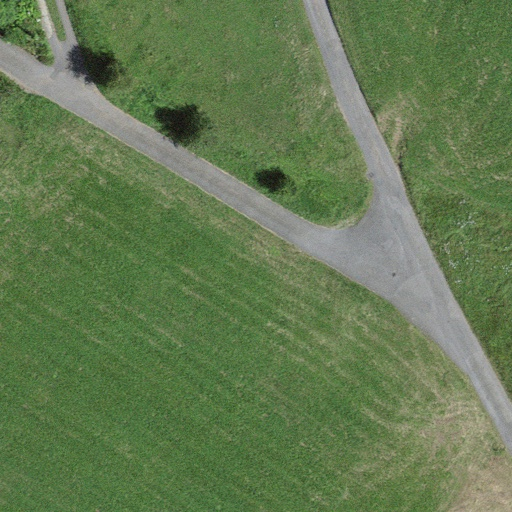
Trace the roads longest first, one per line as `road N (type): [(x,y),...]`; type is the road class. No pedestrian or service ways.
road 1 (track): [(441,319),(0,52)]
road 2 (unclassified): [(322,0),(441,319),(511,429)]
